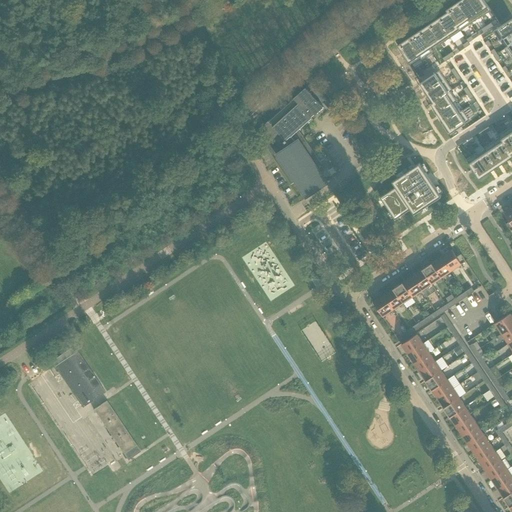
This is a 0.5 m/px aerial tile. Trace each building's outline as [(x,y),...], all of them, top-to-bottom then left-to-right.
[(468,0),(460,0),(456,3),(470,25),(480,18),(468,0)] [(483,0),(468,0),(480,18),(491,11),(483,0)] [(456,3),(446,10),(447,12),(460,31),(470,25),(456,3)] [(447,12),(437,18),(450,38),(460,31),(447,12)] [(437,18),(427,25),(439,42),(439,43),(440,45),(450,38),(437,18)] [(511,18),(501,26),(493,32),(499,41),(503,38),(511,31),(511,18)] [(427,25),(417,32),(429,49),(430,49),(439,43),(439,42),(427,25)] [(511,31),(503,38),(508,46),(511,43),(511,31)] [(417,32),(407,38),(420,58),(421,60),(432,53),(430,49),(429,49),(417,32)] [(407,38),(397,45),(410,65),(420,58),(407,38)] [(439,71),(420,84),(426,94),(446,81),(439,71)] [(446,81),(426,94),(432,103),(433,103),(450,91),(450,92),(452,91),(446,81)] [(305,88),(260,129),(266,135),(260,140),(261,141),(263,138),(269,144),(269,145),(267,147),(291,183),(295,181),(306,197),(306,198),(325,185),(314,168),(318,166),(321,163),(298,130),(314,115),(323,107),(305,88)] [(432,103),(430,104),(437,114),(454,102),(455,103),(457,101),(450,92),(450,91),(433,103),(432,103)] [(454,102),(437,114),(443,123),(461,112),(460,111),(455,103),(454,102)] [(461,112),(443,123),(450,133),(469,120),(462,110),(460,111),(461,112)] [(511,138),(506,130),(498,135),(499,137),(500,137),(511,155),(511,154),(511,138)] [(499,137),(492,143),(505,162),(511,156),(511,154),(511,155),(500,137),(499,137)] [(492,143),(483,148),(485,150),(497,167),(505,162),(492,143)] [(478,155),(477,155),(489,173),(497,167),(485,150),(478,155)] [(476,153),(466,160),(479,179),(489,173),(477,155),(478,155),(476,153)] [(396,186),(380,197),(395,219),(410,209),(414,214),(441,196),(435,187),(429,177),(419,163),(392,181),(396,186)] [(451,271),(466,261),(461,254),(456,257),(452,250),(441,257),(451,271)] [(441,278),(451,271),(441,257),(431,263),(441,278)] [(432,284),(441,278),(431,263),(422,269),(432,284)] [(422,291),(432,284),(422,269),(412,276),(422,291)] [(412,297),(422,291),(412,276),(402,283),(412,297)] [(403,303),(412,297),(402,283),(393,289),(403,303)] [(393,310),(403,303),(393,289),(383,295),(393,310)] [(383,295),(373,302),(383,317),(393,310),(383,295)] [(451,307),(458,302),(456,298),(449,303),(451,307)] [(442,313),(449,308),(447,304),(440,309),(442,313)] [(432,319),(439,314),(437,311),(430,316),(432,319)] [(511,327),(511,315),(510,313),(495,324),(501,334),(511,327)] [(422,326),(429,321),(427,318),(420,323),(422,326)] [(411,329),(413,332),(420,327),(418,324),(411,329)] [(452,333),(455,331),(450,324),(447,326),(452,333)] [(511,327),(501,334),(508,344),(511,341),(511,327)] [(403,339),(410,334),(408,330),(401,335),(403,339)] [(458,342),(461,340),(456,332),(453,335),(458,342)] [(408,354),(423,344),(417,334),(401,345),(408,354)] [(464,351),(467,349),(462,342),(459,344),(464,351)] [(413,363),(429,353),(423,344),(408,354),(413,363)] [(469,346),(474,354),(477,352),(472,344),(469,346)] [(51,361),(54,366),(82,407),(105,392),(73,346),(51,361)] [(459,346),(454,350),(458,355),(462,352),(459,346)] [(470,360),(473,358),(468,351),(465,353),(470,360)] [(419,372),(435,362),(429,353),(413,363),(419,372)] [(481,364),(484,362),(479,354),(476,356),(481,364)] [(442,356),(436,359),(444,374),(450,371),(442,356)] [(476,369),(479,367),(474,360),(471,362),(476,369)] [(435,362),(419,372),(426,381),(441,371),(435,362)] [(487,373),(490,371),(485,363),(482,365),(487,373)] [(482,378),(485,376),(480,369),(477,371),(482,378)] [(441,371),(426,381),(432,390),(447,380),(441,371)] [(488,387),(491,385),(486,378),(483,380),(488,387)] [(438,399),(453,389),(447,380),(432,390),(438,399)] [(453,389),(438,399),(443,408),(459,398),(466,393),(460,384),(453,389)] [(494,396),(497,394),(492,387),(489,389),(494,396)] [(502,408),(505,406),(498,396),(495,398),(502,408)] [(459,398),(443,408),(449,417),(465,407),(459,398)] [(107,401),(94,409),(127,460),(140,451),(107,401)] [(465,407),(449,417),(455,426),(471,416),(465,407)] [(471,416),(455,426),(461,435),(477,425),(471,416)] [(467,444),(483,433),(477,425),(461,435),(467,444)] [(502,434),(501,432),(504,430),(502,427),(496,431),(499,436),(502,434)] [(483,433),(467,444),(473,453),(489,442),(483,433)] [(489,442),(473,453),(479,462),(495,451),(489,442)] [(495,451),(479,462),(485,471),(501,460),(495,451)] [(501,460),(485,471),(491,480),(507,469),(501,460)] [(511,476),(507,469),(491,480),(497,489),(511,479),(511,476)] [(511,479),(497,489),(503,498),(511,492),(511,479)] [(509,507),(511,504),(511,492),(503,498),(509,507)]
